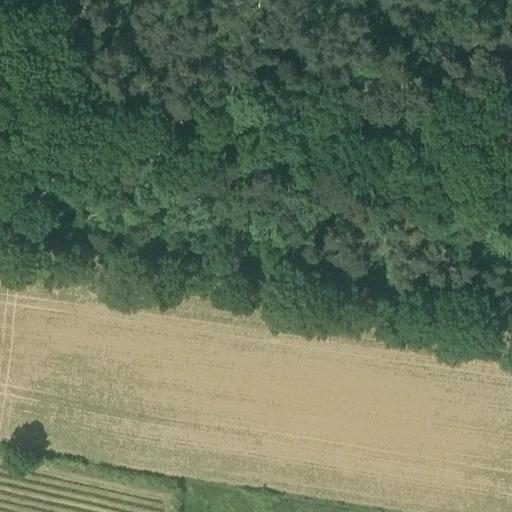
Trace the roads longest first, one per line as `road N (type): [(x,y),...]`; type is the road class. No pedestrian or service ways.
road 1 (track): [(511,181),(234,125),(157,130)]
road 2 (track): [(157,130),(0,219)]
